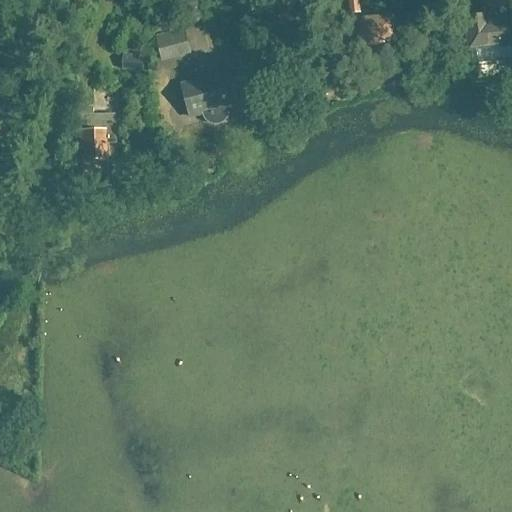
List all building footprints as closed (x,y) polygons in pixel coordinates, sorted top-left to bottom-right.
[(511,18),(486,21),(485,15),(467,17),(471,49),(473,65),(511,60),(511,18)] [(394,16),(350,19),(352,43),(363,43),(364,47),(384,45),(384,41),(396,40),(394,16)] [(183,31),(155,38),(161,61),(189,53),(183,31)] [(124,56),(123,70),(142,72),(144,58),(124,56)] [(236,71),(183,86),(191,117),(203,114),(205,118),(209,122),(214,124),(220,123),(224,121),(228,117),(229,112),(229,107),(245,102),(236,71)] [(76,108),(79,162),(105,160),(105,144),(114,144),(113,115),(87,116),(87,107),(76,108)]
